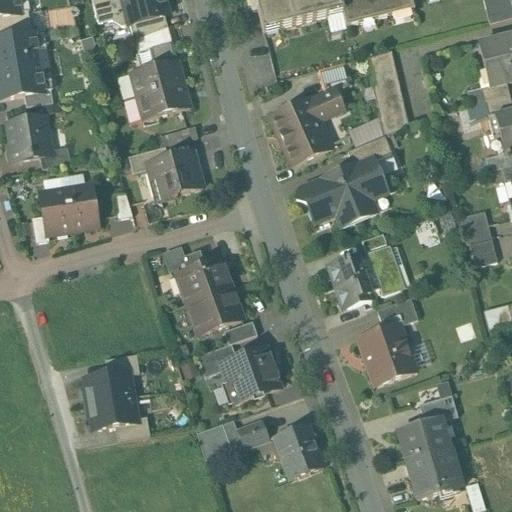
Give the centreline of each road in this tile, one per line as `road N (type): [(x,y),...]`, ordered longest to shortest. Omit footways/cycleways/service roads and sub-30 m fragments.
road 1 (residential): [(263,210),(368,511)]
road 2 (residential): [(263,210),(17,282)]
road 3 (residential): [(17,282),(83,511)]
road 4 (residential): [(208,0),(263,210)]
